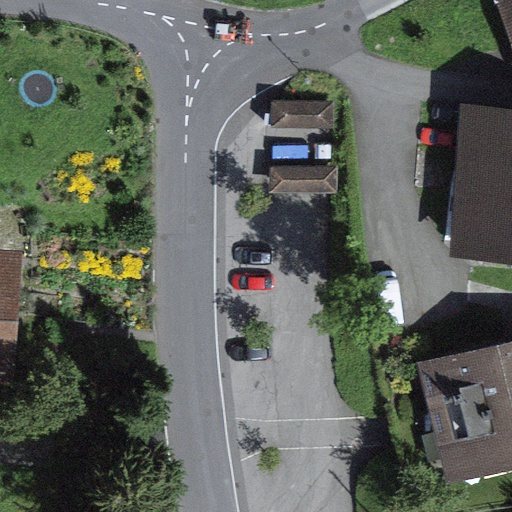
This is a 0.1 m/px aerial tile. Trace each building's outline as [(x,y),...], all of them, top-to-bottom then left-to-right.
[(511,0),(493,0),(511,51),(511,0)] [(271,103),(271,126),(332,126),(332,102),(271,103)] [(511,112),(458,109),(447,258),(470,260),(511,263),(511,112)] [(270,168),(270,192),(337,191),(337,167),(270,168)] [(0,379),(16,380),(21,252),(0,250),(0,379)] [(511,340),(418,363),(446,482),(511,466),(511,340)]
